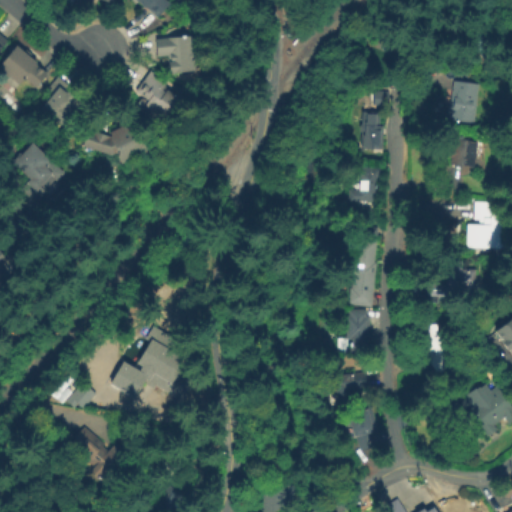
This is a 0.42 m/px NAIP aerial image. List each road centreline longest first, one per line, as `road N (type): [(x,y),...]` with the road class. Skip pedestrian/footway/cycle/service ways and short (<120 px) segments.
road 1 (tertiary): [(266,0),(266,94),(219,303),(230,440),(219,511)]
road 2 (residential): [(397,95),(383,379),(398,466)]
road 3 (residential): [(511,455),(477,477),(398,466),(355,493)]
